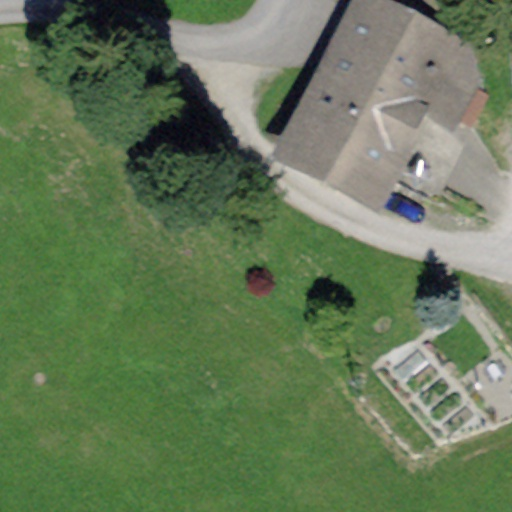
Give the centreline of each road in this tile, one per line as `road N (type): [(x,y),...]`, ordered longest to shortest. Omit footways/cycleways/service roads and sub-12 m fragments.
road 1 (residential): [(511,268),(372,229),(291,191),(238,127),(215,46)]
road 2 (residential): [(0,9),(114,22),(215,46)]
